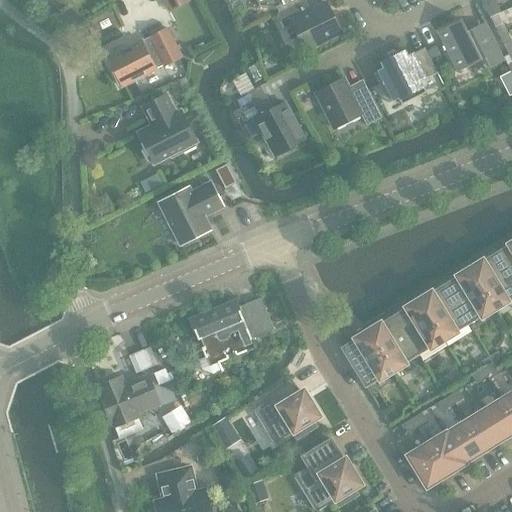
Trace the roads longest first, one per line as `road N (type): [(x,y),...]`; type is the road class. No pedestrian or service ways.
road 1 (residential): [(78,333),(73,83),(58,51),(0,0)]
road 2 (residential): [(274,246),(320,355),(418,511)]
road 3 (tertiary): [(274,246),(511,154)]
road 4 (tertiary): [(78,333),(274,246)]
road 5 (residential): [(78,333),(123,511)]
